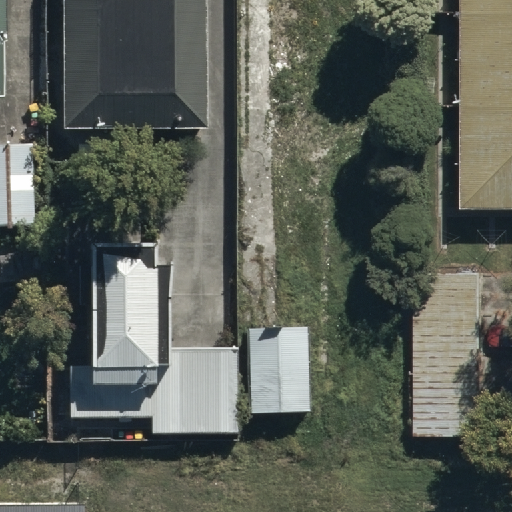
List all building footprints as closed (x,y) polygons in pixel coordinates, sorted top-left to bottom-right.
[(56,0),(57,114),(200,114),(199,0),(56,0)] [(362,0),(261,0),(262,69),(264,69),(264,106),(267,106),(267,139),(301,139),(301,153),(350,153),(350,138),(359,138),(359,67),(363,67),(362,0)] [(511,0),(459,0),(458,198),(511,197),(511,0)] [(0,135),(0,219),(33,219),(30,135),(0,135)] [(82,222),(83,353),(66,353),(67,409),(146,409),(146,426),(234,426),(234,338),(165,338),(165,244),(146,244),(146,222),(82,222)] [(478,265),(411,265),(411,428),(478,428),(478,265)] [(245,320),(245,405),(304,405),(304,319),(245,320)]
